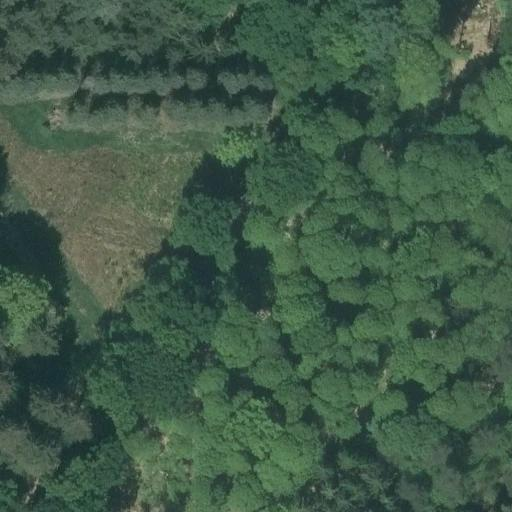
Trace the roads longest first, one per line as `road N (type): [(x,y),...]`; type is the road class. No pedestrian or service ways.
road 1 (unclassified): [(73,511),(324,58)]
road 2 (unclassified): [(324,58),(511,165)]
